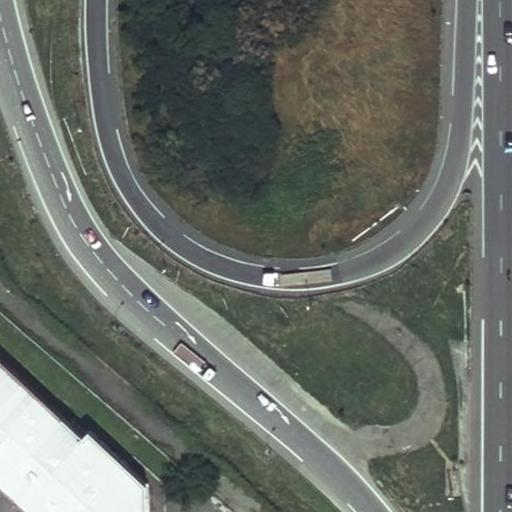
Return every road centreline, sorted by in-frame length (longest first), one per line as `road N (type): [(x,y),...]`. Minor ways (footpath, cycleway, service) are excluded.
road 1 (motorway): [(465,0),(461,110),(437,210),(376,262),(286,281),(199,260),(165,237),(139,205),(109,137),(96,0)]
road 2 (motorway): [(0,26),(36,140),(94,256),(127,295),(370,511)]
road 3 (motorway): [(506,0),(506,511)]
